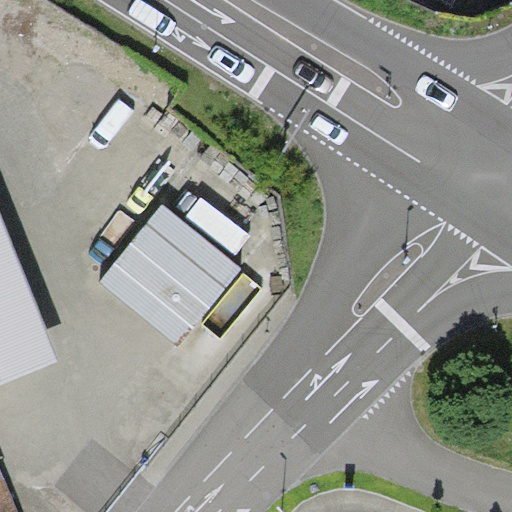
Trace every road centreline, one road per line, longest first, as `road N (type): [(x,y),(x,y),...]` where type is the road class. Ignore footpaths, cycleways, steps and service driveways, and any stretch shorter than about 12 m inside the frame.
road 1 (unclassified): [(487,168),(195,511)]
road 2 (primary): [(226,0),(487,168)]
